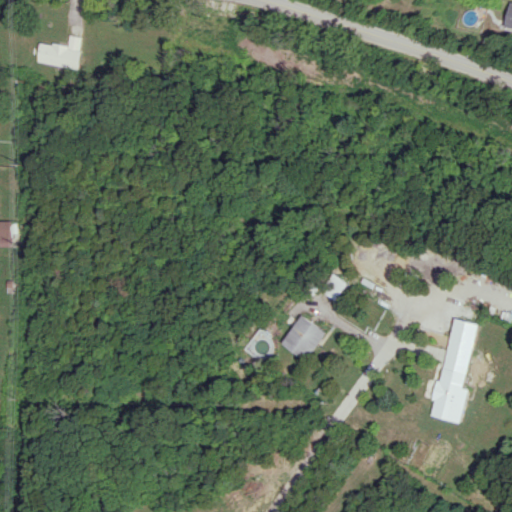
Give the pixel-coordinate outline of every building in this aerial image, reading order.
[(79,68),(84,36),(71,35),(70,46),(41,41),(38,62),(79,68)] [(13,220),(0,220),(0,245),(13,245),(13,220)] [(323,291),(336,300),(348,282),(335,273),(323,291)] [(326,331),(302,314),(282,343),(306,360),(326,331)] [(466,387),(480,323),(455,318),(434,415),(462,422),(470,388),(466,387)]
